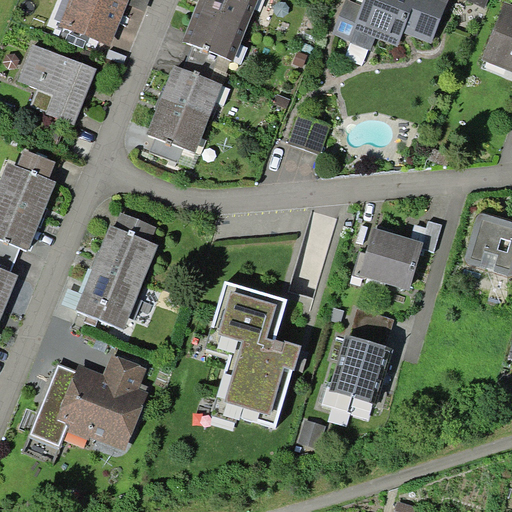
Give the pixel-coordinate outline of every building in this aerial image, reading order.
[(127,0),(66,0),(55,31),(109,51),(127,0)] [(253,0),(201,0),(182,49),(228,67),(253,0)] [(357,0),(348,32),(398,48),(402,37),(428,45),(441,4),(426,0),(357,0)] [(511,12),(499,8),(479,62),(511,74),(511,12)] [(96,72),(31,46),(16,83),(50,96),(42,117),(73,130),(96,72)] [(216,87),(168,68),(142,137),(189,155),(216,87)] [(10,167),(0,163),(0,244),(23,253),(49,184),(42,181),(48,166),(15,154),(10,167)] [(159,228),(112,210),(72,311),(119,330),(159,228)] [(511,261),(511,227),(472,217),(460,264),(508,277),(511,261)] [(418,247),(367,231),(353,277),(404,292),(418,247)] [(0,301),(10,276),(0,272),(0,301)] [(284,305),(215,284),(199,338),(230,348),(211,411),(272,428),(294,354),(271,347),(284,305)] [(389,354),(340,339),(323,395),(372,409),(389,354)] [(100,374),(74,365),(53,429),(119,452),(147,370),(106,357),(100,374)]
